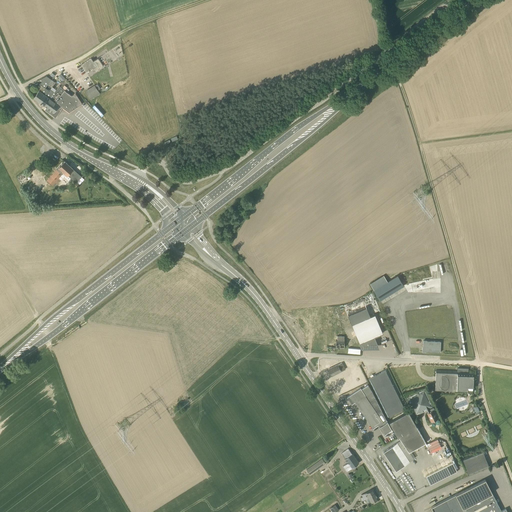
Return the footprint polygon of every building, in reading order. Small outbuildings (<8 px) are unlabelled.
[(93,61),(91,58),(81,64),(87,73),(93,68),(95,71),(103,66),(98,58),(93,61)] [(40,97),(43,93),(42,92),(45,88),(48,84),(51,79),(47,76),(41,79),(43,82),(41,83),(40,83),(40,84),(36,89),(39,90),(38,91),(39,91),(34,98),(37,100),(39,97),(40,97)] [(100,94),(98,90),(101,89),(97,84),(95,85),(85,91),(91,100),(100,94)] [(45,110),(51,115),(56,118),(61,111),(59,109),(61,107),(69,113),(83,104),(76,92),(72,95),(65,90),(60,86),(54,92),(50,98),(49,98),(44,105),(47,107),(45,110)] [(46,96),(49,91),(45,88),(42,92),(43,93),(40,97),(39,97),(37,100),(41,103),(46,96)] [(50,98),(54,92),(50,89),(49,91),(46,96),(41,103),(44,105),(49,98),(50,98)] [(76,182),(81,176),(73,169),(64,161),(47,180),(53,185),(53,184),(59,178),(61,179),(61,180),(64,177),(69,181),(71,178),(76,182)] [(398,275),(397,275),(387,281),(384,275),(379,278),(370,283),(374,289),(374,290),(380,300),(404,285),(401,281),(403,280),(400,274),(398,275)] [(375,314),(352,324),(359,343),(362,348),(366,346),(367,348),(372,346),(372,348),(377,346),(373,337),(383,333),(375,314)] [(317,316),(294,319),(307,338),(309,337),(313,343),(320,338),(317,335),(315,332),(313,334),(307,325),(318,323),(317,316)] [(344,348),(344,341),(344,336),(337,336),(337,341),(336,341),(336,348),(344,348)] [(440,352),(441,341),(423,340),(423,351),(440,352)] [(345,369),(342,363),(328,369),(332,376),(345,369)] [(473,392),(474,372),(468,372),(468,370),(466,370),(466,369),(457,368),(457,371),(457,392),(473,392)] [(388,417),(406,408),(389,374),(387,369),(368,379),(371,383),(388,417)] [(457,392),(457,371),(436,370),(435,391),(457,392)] [(372,391),(368,385),(361,389),(361,388),(347,397),(352,404),(355,402),(373,429),(378,425),(384,434),(392,429),(372,391)] [(431,412),(429,409),(433,407),(424,390),(408,398),(416,415),(426,410),(428,413),(427,413),(431,423),(438,419),(434,410),(431,412)] [(426,442),(408,412),(389,422),(398,438),(399,437),(401,440),(397,443),(383,452),(396,471),(414,459),(409,452),(426,442)] [(352,453),(348,448),(342,453),(348,462),(343,465),(347,471),(359,463),(352,453)] [(469,475),(488,468),(489,467),(482,450),(462,458),(469,475)] [(449,451),(438,456),(442,465),(453,461),(449,451)] [(310,475),(326,463),(321,458),(306,469),(310,475)] [(425,476),(430,485),(457,471),(452,462),(425,476)] [(502,511),(491,492),(485,479),(445,500),(436,504),(439,511),(502,511)] [(371,502),(378,499),(373,489),(366,492),(366,493),(361,495),(362,497),(360,498),(362,501),(367,499),(368,501),(370,501),(371,502)]
